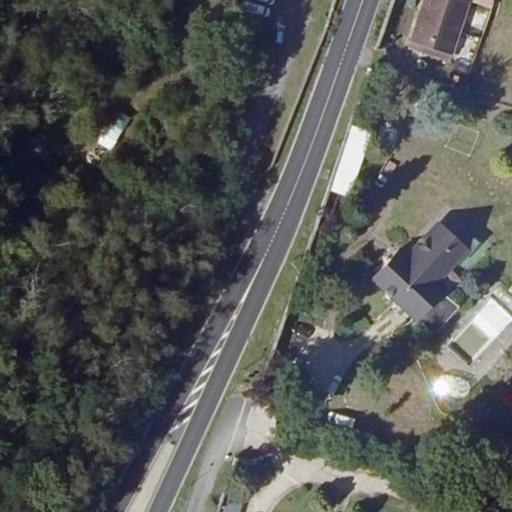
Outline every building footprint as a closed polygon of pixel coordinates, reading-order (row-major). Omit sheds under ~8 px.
[(467,7),(446,0),(423,0),(408,49),(449,63),(467,7)] [(109,122),(98,142),(111,149),(122,128),(109,122)] [(390,260),(372,279),(417,320),(443,292),(434,284),(455,261),(458,264),(477,242),(462,227),(453,237),(438,224),(406,259),(398,267),(390,260)] [(390,260),(398,267),(406,259),(398,251),(390,260)] [(417,320),(434,335),(460,308),(443,292),(417,320)] [(443,393),(456,398),(461,397),(467,395),(470,390),(469,385),(467,382),(462,379),(449,376),(445,375),(440,378),(438,381),(436,388),(439,391),(443,393)] [(235,511),(241,497),(224,492),(217,511),(235,511)]
